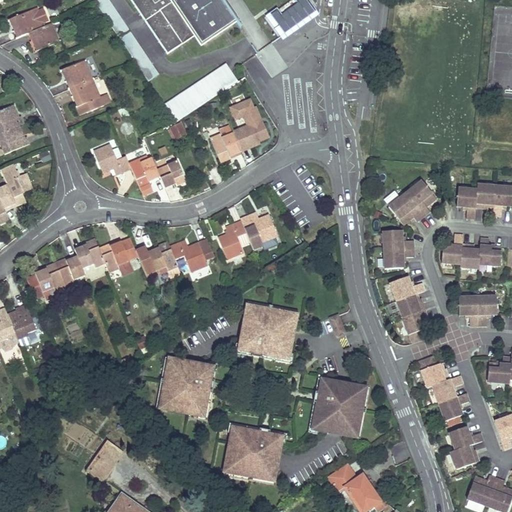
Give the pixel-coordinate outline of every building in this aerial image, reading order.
[(106,0),(94,0),(149,80),(157,75),(106,0)] [(129,0),(167,55),(209,26),(215,35),(235,21),(221,0),(129,0)] [(291,0),(265,19),(282,42),(319,16),(307,0),(291,0)] [(16,30),(13,31),(17,39),(28,34),(39,29),(44,27),(43,23),(48,21),(43,10),(36,13),(34,9),(32,10),(11,19),(16,30)] [(59,42),(51,24),(39,29),(28,34),(32,42),(30,42),(35,53),(36,52),(39,51),(59,42)] [(65,82),(69,90),(92,80),(84,62),(64,70),(68,81),(65,82)] [(228,68),(165,108),(175,124),(180,119),(216,96),(237,82),(228,68)] [(92,80),(69,90),(72,97),(75,96),(80,106),(100,98),(92,80)] [(0,134),(19,126),(23,124),(20,117),(18,118),(14,120),(13,117),(17,115),(13,106),(0,112),(0,134)] [(242,130),(232,134),(239,151),(255,144),(252,138),(251,135),(253,134),(255,137),(262,134),(253,112),(237,119),(242,130)] [(190,119),(184,122),(187,128),(193,124),(190,119)] [(175,140),(185,135),(180,123),(170,129),(175,140)] [(23,136),(19,126),(0,134),(0,145),(0,147),(4,155),(29,145),(26,138),(24,138),(20,140),(18,137),(23,136)] [(173,141),(175,140),(170,129),(167,130),(173,141)] [(239,151),(232,134),(221,138),(220,135),(210,139),(220,164),(230,160),(229,158),(227,153),(231,151),(233,156),(240,153),(239,151)] [(115,176),(131,169),(128,164),(125,157),(116,161),(110,145),(93,152),(103,174),(110,171),(109,168),(111,167),(112,170),(115,176)] [(138,160),(128,164),(131,169),(139,188),(149,184),(148,182),(146,178),(150,176),(152,180),(159,177),(156,170),(151,159),(140,163),(138,160)] [(176,161),(156,170),(159,177),(164,189),(171,186),(175,184),(176,186),(185,182),(176,161)] [(0,171),(6,186),(0,189),(0,201),(4,210),(10,207),(9,202),(12,200),(14,205),(15,207),(26,203),(22,194),(31,190),(24,175),(18,178),(13,166),(0,171)] [(423,182),(406,195),(424,218),(430,213),(425,206),(427,204),(429,206),(437,200),(423,182)] [(476,209),(484,210),(484,207),(494,208),(496,187),(478,186),(477,191),(478,191),(476,209)] [(511,188),(496,187),(494,208),(493,217),(502,218),(503,207),(511,207),(511,188)] [(478,191),(477,191),(459,189),(457,207),(468,208),(467,219),(475,220),(476,209),(478,191)] [(406,195),(389,208),(403,226),(411,220),(410,218),(412,216),(417,223),(424,218),(406,195)] [(0,224),(8,221),(4,210),(0,201),(0,224)] [(258,220),(255,213),(240,220),(241,222),(246,234),(249,243),(252,251),(262,247),(261,244),(277,237),(268,215),(260,219),(261,221),(259,222),(258,220)] [(246,234),(241,222),(226,228),(228,235),(229,237),(227,238),(226,235),(218,239),(227,261),(243,254),(240,247),(236,238),(246,234)] [(403,231),(385,232),(386,251),(415,249),(415,241),(404,242),(403,231)] [(249,243),(246,234),(236,238),(240,247),(249,243)] [(464,237),(455,236),(454,247),(444,246),(442,264),(460,265),(461,265),(462,245),(463,245),(464,237)] [(81,248),(74,251),(77,257),(82,269),(93,265),(94,268),(105,264),(98,249),(95,240),(84,244),(85,246),(87,251),(83,252),(81,248)] [(489,241),(481,240),(480,249),(479,265),(500,268),(502,249),(489,248),(489,241)] [(185,241),(169,248),(174,260),(183,257),(190,272),(206,266),(198,243),(190,247),(191,249),(188,251),(187,248),(185,241)] [(169,248),(167,242),(157,246),(158,249),(159,253),(155,254),(154,250),(147,253),(154,272),(165,267),(167,272),(177,267),(174,260),(169,248)] [(109,245),(98,249),(105,264),(109,273),(119,269),(117,266),(128,261),(121,243),(113,245),(115,250),(111,252),(109,247),(109,245)] [(471,246),(463,245),(462,245),(461,265),(460,265),(460,268),(479,270),(479,265),(480,249),(471,248),(471,246)] [(415,249),(386,251),(386,270),(405,269),(405,258),(415,258),(415,249)] [(82,269),(77,257),(70,260),(72,265),(68,266),(66,262),(65,260),(55,264),(65,288),(75,284),(73,281),(84,276),(82,269)] [(65,288),(55,264),(45,268),(45,270),(47,274),(43,276),(42,272),(35,275),(26,279),(34,300),(44,297),(43,293),(53,289),(55,292),(65,288)] [(180,275),(177,267),(167,272),(170,279),(180,275)] [(409,277),(392,283),(398,301),(417,294),(417,295),(418,294),(425,292),(423,284),(412,287),(409,277)] [(417,294),(398,301),(404,318),(426,310),(423,302),(421,303),(418,294),(417,295),(417,294)] [(497,298),(478,299),(478,328),(487,328),(487,316),(497,316),(497,298)] [(478,299),(459,299),(459,317),(470,317),(470,328),(478,328),(478,299)] [(247,304),(245,315),(250,316),(251,311),(255,309),(266,311),(266,313),(268,313),(269,308),(247,304)] [(16,311),(7,315),(15,334),(16,338),(26,334),(35,330),(25,305),(18,308),(19,310),(20,314),(18,315),(16,311)] [(7,315),(4,308),(0,310),(0,339),(6,337),(15,334),(7,315)] [(250,316),(245,315),(239,346),(239,349),(241,353),(249,354),(249,353),(253,354),(260,355),(265,356),(264,357),(275,359),(276,358),(289,360),(290,356),(292,346),(289,345),(292,324),(288,323),(289,319),(285,314),(274,312),(274,314),(271,314),(268,313),(266,313),(266,311),(255,309),(251,311),(250,316)] [(272,309),(271,314),(274,314),(274,312),(285,314),(289,319),(288,323),(292,324),(296,325),(298,313),(272,309)] [(429,318),(426,310),(404,318),(410,335),(430,328),(426,319),(429,318)] [(338,317),(330,320),(337,338),(345,335),(338,317)] [(29,341),(26,334),(16,338),(19,345),(29,341)] [(239,349),(239,346),(236,346),(234,355),(253,358),(253,354),(249,353),(249,354),(241,353),(239,349)] [(350,350),(344,352),(349,365),(355,363),(350,350)] [(265,356),(260,355),(259,359),(292,365),(293,356),(290,356),(289,360),(276,358),(275,359),(264,357),(265,356)] [(432,357),(418,362),(422,371),(436,366),(432,357)] [(128,358),(121,361),(123,367),(130,364),(128,358)] [(509,385),(510,381),(510,380),(509,380),(511,359),(503,358),(502,365),(489,364),(487,383),(509,385)] [(177,362),(166,360),(162,382),(167,383),(167,380),(165,380),(167,368),(171,366),(176,367),(177,362)] [(208,368),(177,362),(176,367),(171,366),(167,368),(165,380),(167,380),(167,383),(166,386),(166,388),(164,388),(162,400),(165,404),(169,405),(168,409),(189,413),(188,416),(199,418),(203,419),(206,406),(207,406),(209,395),(208,395),(209,390),(210,383),(211,379),(212,379),(214,372),(211,368),(208,368)] [(209,364),(208,368),(211,368),(214,372),(212,379),(211,379),(210,383),(214,384),(218,366),(209,364)] [(445,374),(441,364),(436,366),(422,371),(428,389),(433,387),(450,381),(450,380),(447,373),(445,374)] [(59,366),(52,368),(55,374),(61,371),(59,366)] [(328,378),(319,377),(315,395),(319,396),(320,391),(319,391),(320,384),(324,381),(327,382),(328,378)] [(459,377),(450,380),(450,381),(433,387),(439,404),(456,398),(452,389),(462,385),(459,377)] [(357,393),(358,388),(327,382),(324,381),(320,384),(319,391),(320,391),(319,396),(318,403),(317,407),(316,407),(314,418),(315,418),(313,432),(317,432),(328,434),(328,431),(349,435),(350,431),(354,431),(359,428),(361,417),(359,416),(359,414),(360,411),(360,409),(362,409),(364,397),(362,394),(357,393)] [(166,386),(161,385),(157,411),(168,413),(168,409),(169,405),(165,404),(162,400),(164,388),(166,388),(166,386)] [(369,390),(358,388),(357,393),(362,394),(364,397),(362,409),(360,409),(360,411),(365,412),(369,390)] [(203,419),(199,418),(198,422),(207,423),(213,391),(209,390),(208,395),(209,395),(207,406),(206,406),(203,419)] [(456,398),(439,404),(445,422),(462,416),(458,406),(469,403),(466,394),(456,398)] [(317,407),(318,403),(314,402),(308,434),(317,436),(317,432),(313,432),(315,418),(314,418),(316,407),(317,407)] [(364,415),(359,414),(359,416),(361,417),(359,428),(354,431),(350,431),(349,435),(348,438),(359,440),(364,415)] [(511,417),(494,424),(504,451),(511,447),(508,438),(511,436),(511,417)] [(227,434),(230,434),(231,430),(245,432),(245,431),(256,433),(256,434),(260,435),(261,431),(229,425),(227,434)] [(466,427),(449,433),(455,451),(470,446),(471,446),(483,442),(480,434),(469,437),(466,427)] [(232,445),(228,466),(228,467),(233,467),(232,471),(235,476),(246,478),(247,476),(249,476),(252,477),(255,477),(254,479),(266,482),(269,479),(270,474),(275,475),(281,444),(281,441),(279,437),(272,436),(271,437),(267,437),(260,435),(256,434),(256,433),(245,431),(245,432),(231,430),(230,434),(229,445),(232,445)] [(286,435),(268,432),(267,437),(271,437),(272,436),(279,437),(281,441),(281,444),(284,444),(286,435)] [(107,441),(96,457),(112,467),(122,452),(107,441)] [(471,446),(470,446),(455,451),(451,453),(457,470),(479,462),(476,454),(474,455),(471,446)] [(112,467),(96,457),(86,472),(101,483),(112,467)] [(225,465),(222,477),(248,481),(249,476),(247,476),(246,478),(235,476),(232,471),(233,467),(228,467),(228,466),(225,465)] [(327,478),(332,485),(346,476),(351,472),(347,465),(327,478)] [(356,479),(351,472),(346,476),(351,483),(356,479)] [(275,475),(270,474),(269,479),(266,482),(254,479),(255,477),(252,477),(251,482),(273,486),(275,475)] [(351,483),(346,476),(332,485),(337,493),(338,492),(352,511),(365,511),(372,507),(375,511),(379,511),(382,510),(388,507),(384,500),(380,502),(362,475),(356,479),(351,483)] [(497,479),(489,477),(486,484),(483,483),(484,481),(475,477),(467,499),(487,507),(497,479)] [(505,482),(497,479),(487,507),(501,511),(507,511),(511,498),(511,491),(505,489),(504,491),(502,490),(505,482)] [(109,511),(144,511),(143,510),(141,511),(139,511),(132,506),(134,504),(121,495),(109,511)]
